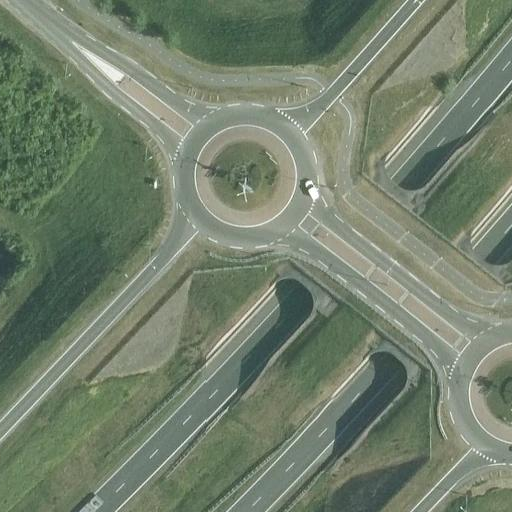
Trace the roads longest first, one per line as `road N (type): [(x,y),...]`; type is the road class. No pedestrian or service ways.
road 1 (trunk): [(511,56),(306,292),(96,511)]
road 2 (trunk): [(244,511),(511,225)]
road 3 (trunk): [(198,214),(0,426)]
road 4 (secondary): [(484,337),(303,195)]
road 5 (secondary): [(285,220),(462,362)]
road 6 (trunk): [(413,0),(291,129)]
road 7 (tertiary): [(207,121),(127,63),(61,34)]
road 8 (tertiary): [(61,34),(103,80),(186,146)]
